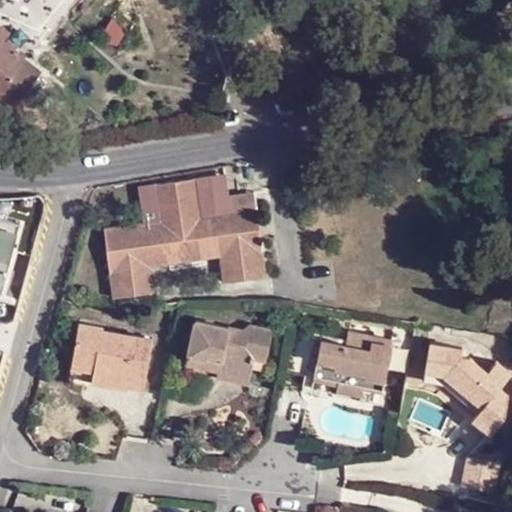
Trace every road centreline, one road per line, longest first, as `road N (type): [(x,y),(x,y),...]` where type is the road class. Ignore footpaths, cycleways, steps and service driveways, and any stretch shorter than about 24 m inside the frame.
road 1 (tertiary): [(73,169),(511,92)]
road 2 (residential): [(275,478),(246,489),(11,462),(1,445),(28,341)]
road 3 (residential): [(28,341),(73,169)]
